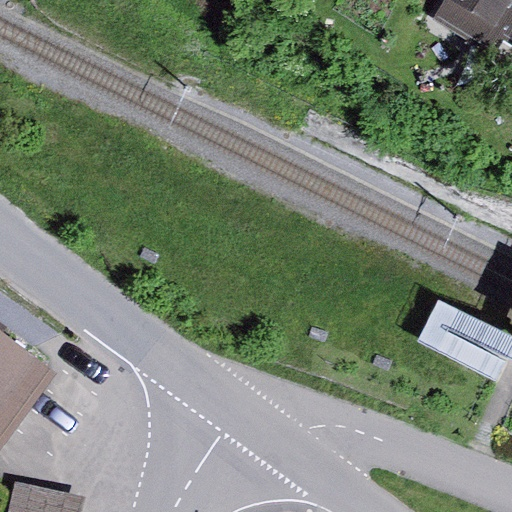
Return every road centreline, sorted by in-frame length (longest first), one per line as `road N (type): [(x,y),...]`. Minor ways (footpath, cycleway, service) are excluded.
road 1 (tertiary): [(268,434),(0,234)]
road 2 (residential): [(268,434),(342,426),(511,493)]
road 3 (tertiary): [(268,434),(372,511)]
road 4 (unclassified): [(173,511),(224,445),(268,434)]
